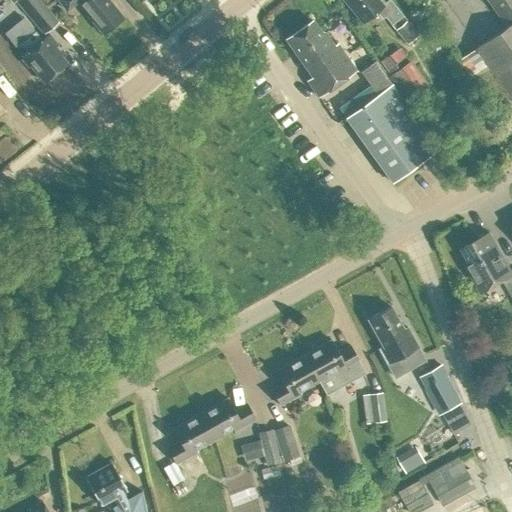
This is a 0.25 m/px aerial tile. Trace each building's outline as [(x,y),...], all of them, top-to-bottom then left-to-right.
[(40,0),(9,0),(13,4),(15,2),(43,35),(58,22),(40,0)] [(80,3),(79,5),(102,34),(123,17),(108,0),(57,0),(66,10),(78,1),(80,3)] [(344,0),(353,9),(351,11),(362,23),(379,9),(407,43),(417,34),(388,0),(384,3),(381,0),(344,0)] [(511,96),(511,0),(490,0),(506,25),(464,52),(474,66),(487,58),(511,96)] [(320,31),(312,20),(285,39),(312,76),(306,80),(318,97),(355,70),(336,43),(333,45),(324,32),(320,31)] [(41,40),(35,31),(19,43),(26,52),(22,55),(24,57),(21,59),(27,67),(29,65),(43,82),(66,63),(60,56),(64,53),(48,34),(41,40)] [(398,47),(388,54),(396,64),(405,57),(398,47)] [(390,75),(411,104),(431,89),(410,60),(390,75)] [(374,61),(360,71),(367,81),(376,94),(390,84),(374,61)] [(376,94),(346,116),(345,117),(391,182),(437,149),(390,84),(376,94)] [(511,275),(511,272),(490,232),(461,248),(469,261),(464,263),(481,292),(511,275)] [(367,319),(377,337),(383,347),(379,349),(387,363),(401,355),(409,369),(425,360),(407,327),(403,329),(390,306),(367,319)] [(331,340),(303,355),(317,380),(331,373),(338,387),(365,372),(350,345),(337,352),(331,340)] [(317,380),(303,355),(276,370),(282,382),(270,389),(279,405),(300,393),(298,391),(317,380)] [(421,376),(442,413),(462,402),(441,365),(421,376)] [(361,395),(365,424),(385,422),(382,393),(361,395)] [(199,413),(213,438),(232,428),(234,430),(254,419),(245,403),(233,410),(227,398),(199,413)] [(213,438),(199,413),(172,428),(178,440),(166,447),(175,463),(196,451),(194,449),(213,438)] [(289,424),(272,430),(283,461),(299,456),(289,424)] [(271,429),(258,433),(266,465),(280,462),(271,429)] [(259,440),(240,445),(244,460),(263,455),(259,440)] [(399,449),(406,468),(427,460),(419,441),(399,449)] [(426,475),(443,506),(476,487),(459,456),(426,475)] [(122,492),(126,489),(111,462),(84,477),(100,504),(113,496),(117,503),(112,506),(115,511),(147,511),(141,490),(126,499),(122,492)] [(420,480),(399,491),(410,511),(416,511),(433,503),(420,480)] [(182,482),(174,486),(178,495),(187,491),(182,482)] [(47,511),(41,501),(28,508),(30,511),(29,511),(47,511)]
